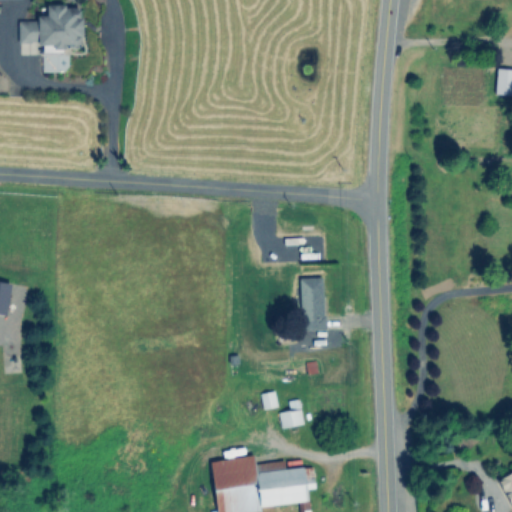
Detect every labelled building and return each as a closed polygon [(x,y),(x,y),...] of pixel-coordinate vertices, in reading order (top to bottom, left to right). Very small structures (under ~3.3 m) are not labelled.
[(17,43),(41,42),(41,53),(62,53),(62,48),(81,48),(80,5),(45,5),(45,15),(36,15),(36,20),(17,20),(17,43)] [(511,94),(511,68),(494,68),(494,94),(511,94)] [(299,277),(300,329),(323,329),(321,276),(299,277)] [(0,313),(5,314),(8,282),(0,280),(0,313)] [(259,392),(262,408),(276,406),(273,390),(259,392)] [(277,411),(280,427),(301,424),(297,398),(286,400),(288,409),(277,411)] [(209,460),(214,511),(251,511),(259,511),(259,506),(305,501),(302,466),(283,468),(282,459),(253,463),(252,455),(209,460)]
